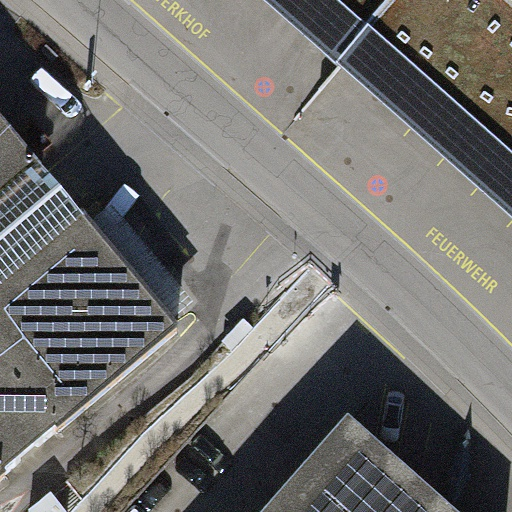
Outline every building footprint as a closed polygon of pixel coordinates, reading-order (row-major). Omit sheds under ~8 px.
[(323,0),(359,31),(386,0),(323,0)] [(511,0),(386,0),(359,31),(511,165),(511,0)] [(0,208),(42,173),(0,122),(0,208)] [(42,173),(0,208),(0,290),(83,220),(42,173)] [(178,333),(83,220),(0,290),(0,481),(26,460),(178,333)] [(450,511),(348,422),(268,511),(450,511)]
